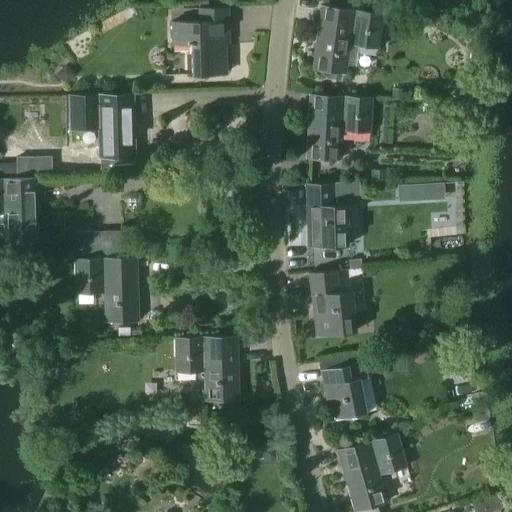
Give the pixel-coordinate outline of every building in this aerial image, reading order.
[(320,3),(318,21),(312,68),(346,72),(349,43),(379,47),(383,11),(320,3)] [(228,5),(197,6),(198,19),(171,20),(172,43),(191,43),(192,73),(226,72),(225,32),(229,32),(228,5)] [(65,64),(55,75),(66,85),(76,73),(65,64)] [(391,88),(391,98),(403,98),(404,89),(391,88)] [(133,91),(69,93),(70,128),(98,127),(99,156),(135,155),(133,91)] [(309,93),(308,108),(305,157),(340,159),(342,130),(370,132),(372,96),(309,93)] [(52,171),(52,153),(16,153),(17,171),(52,171)] [(385,169),(370,170),(370,180),(386,179),(385,169)] [(37,176),(0,177),(0,212),(3,212),(4,242),(39,241),(37,176)] [(359,181),(305,182),(305,184),(305,203),(307,246),(348,244),(347,202),(360,202),(359,181)] [(92,230),(76,231),(77,257),(93,256),(92,231),(92,230)] [(93,256),(77,257),(73,257),(74,292),(103,291),(104,320),(139,319),(137,255),(93,256)] [(360,258),(348,259),(349,267),(361,266),(360,258)] [(374,266),(362,267),(363,277),(375,276),(374,266)] [(337,269),(308,272),(316,336),(357,330),(352,288),(339,290),(337,269)] [(239,399),(237,334),(174,336),(175,371),(203,371),(204,400),(239,399)] [(383,349),(367,352),(370,365),(385,362),(383,349)] [(365,360),(348,364),(348,363),(320,368),(326,401),(331,400),(334,417),(366,411),(360,379),(367,377),(365,360)] [(34,371),(31,375),(33,380),(37,383),(42,381),(45,377),(43,372),(39,369),(34,371)] [(222,412),(210,412),(211,423),(223,423),(222,412)] [(397,431),(336,448),(354,510),(387,501),(379,473),(407,465),(397,431)] [(263,451),(262,457),(266,461),(272,461),(276,457),(276,452),(273,448),(267,447),(263,451)]
